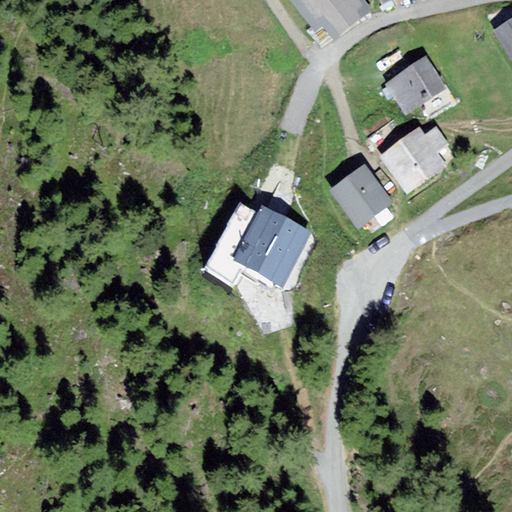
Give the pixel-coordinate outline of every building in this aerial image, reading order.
[(363,0),(300,0),(334,43),(373,12),(363,0)] [(379,0),(385,11),(404,0),(379,0)] [(511,27),(496,37),(511,60),(511,27)] [(430,59),(389,90),(411,118),(451,87),(430,59)] [(425,132),(382,161),(408,199),(451,170),(425,132)] [(368,171),(333,196),(363,238),(399,213),(368,171)] [(266,210),(239,266),(288,292),(314,237),(266,210)]
